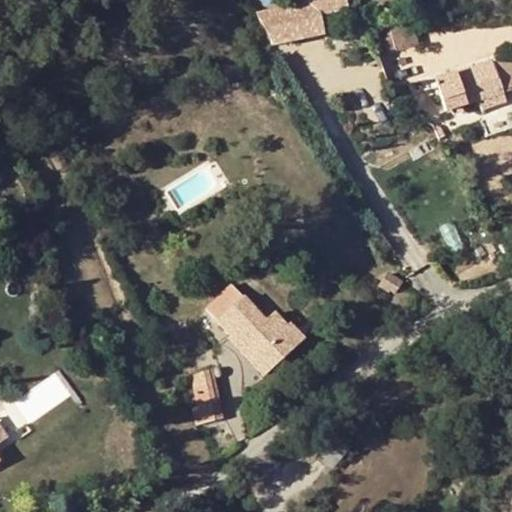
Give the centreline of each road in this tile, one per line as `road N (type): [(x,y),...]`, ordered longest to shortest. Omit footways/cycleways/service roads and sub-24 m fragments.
road 1 (residential): [(165,511),(285,434),(406,334),(511,284)]
road 2 (unknown): [(443,314),(396,219),(313,92)]
